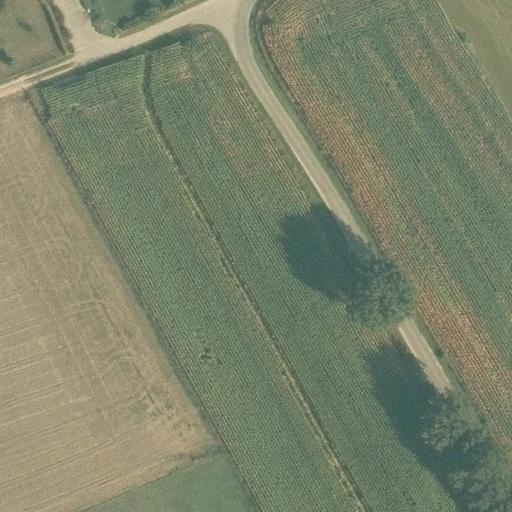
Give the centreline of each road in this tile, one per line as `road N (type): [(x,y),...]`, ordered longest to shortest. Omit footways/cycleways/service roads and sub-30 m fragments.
road 1 (unclassified): [(511,511),(254,75),(237,30),(236,0)]
road 2 (track): [(236,0),(0,94)]
